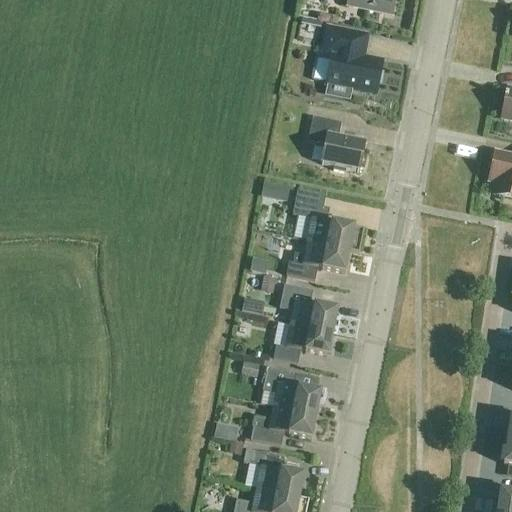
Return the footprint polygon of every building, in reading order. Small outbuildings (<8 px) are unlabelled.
[(348,0),(347,8),(391,17),(393,0),(348,0)] [(366,39),(328,31),(324,49),(333,50),(326,86),(331,87),(329,100),(353,105),(356,92),(375,95),(377,85),(380,86),(382,75),(379,75),(381,64),(361,60),(366,39)] [(511,91),(507,90),(501,121),(511,123),(511,91)] [(340,125),(312,119),(307,144),(323,147),(319,166),(333,169),(332,173),(344,175),(345,171),(358,174),(359,171),(363,171),(365,159),(362,159),(365,143),(338,137),(340,125)] [(511,157),(494,153),(487,185),(495,186),(492,197),(511,200),(511,157)] [(296,192),(294,204),(291,217),(310,221),(306,244),(349,254),(348,254),(358,256),(363,231),(326,224),(329,211),(322,210),(325,198),(296,192)] [(288,265),(285,278),(314,284),(316,271),(344,277),(348,254),(349,254),(306,244),(303,258),(294,256),(292,266),(288,265)] [(332,336),(337,312),(309,307),(312,294),(283,288),(278,311),(291,314),(289,327),(332,336)] [(332,336),(289,327),(284,350),(275,348),(272,362),(297,367),(299,354),(327,359),(332,336)] [(242,365),(240,378),(256,381),(258,368),(242,365)] [(315,419),(320,395),(292,389),(295,376),(266,371),(261,394),(275,396),(272,410),(315,419)] [(315,419),(272,410),(269,423),(254,420),(249,443),(280,449),(283,436),(310,442),(315,419)] [(229,429),(227,444),(230,444),(234,445),(237,431),(229,429)] [(511,443),(506,443),(502,467),(511,468),(511,443)] [(241,455),(242,447),(234,445),(230,444),(228,453),(241,455)] [(278,459),(253,454),(253,453),(246,452),(243,465),(251,467),(250,467),(260,469),(255,492),(298,501),(298,500),(303,478),(275,472),(278,459)] [(235,502),(233,511),(305,511),(308,502),(298,500),(298,501),(255,492),(252,505),(235,502)] [(511,511),(511,494),(498,493),(495,511),(511,511)]
